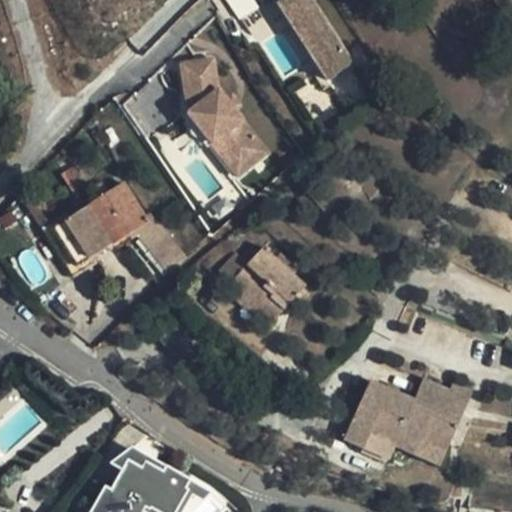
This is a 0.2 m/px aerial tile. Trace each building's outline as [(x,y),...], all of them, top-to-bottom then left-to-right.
[(349,63),(307,0),(276,0),(274,1),(325,79),(349,63)] [(237,181),(271,155),(245,126),(224,99),(218,59),(181,65),(186,112),(210,146),(237,181)] [(123,183),(45,233),(68,269),(96,252),(135,227),(147,220),(123,183)] [(88,194),(81,183),(75,188),(81,199),(88,194)] [(147,220),(135,227),(157,261),(169,254),(147,220)] [(241,293),(260,310),(272,321),(305,284),(293,273),(296,269),(278,254),(275,258),(262,247),(229,283),(241,293)] [(96,252),(68,269),(72,274),(99,258),(96,252)] [(253,317),(260,310),(241,293),(235,300),(253,317)] [(157,333),(167,346),(168,347),(187,332),(176,319),(157,333)] [(342,438),(387,458),(393,445),(414,399),(368,379),(342,438)] [(414,399),(393,445),(413,453),(419,440),(444,452),(470,393),(452,384),(448,390),(422,379),(414,399)] [(419,440),(413,453),(439,465),(444,452),(419,440)] [(182,511),(192,496),(202,501),(211,493),(131,447),(109,464),(121,470),(111,491),(104,487),(89,511),(182,511)] [(284,449),(275,467),(291,475),(301,459),(284,449)] [(464,509),(494,511),(509,511),(511,490),(511,486),(468,482),(464,509)]
